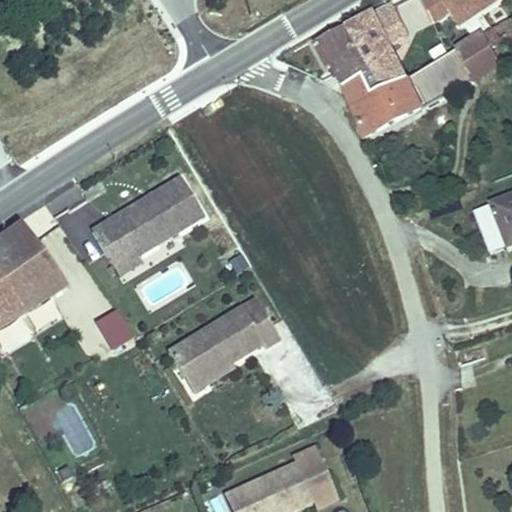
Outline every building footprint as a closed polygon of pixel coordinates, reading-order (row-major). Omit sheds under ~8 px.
[(480,16),(469,0),(426,0),(421,4),(431,26),(448,15),(458,30),(480,16)] [(499,0),(469,0),(480,16),(501,2),(499,0)] [(390,11),(347,33),(359,58),(370,80),(360,84),(370,98),(403,79),(386,48),(404,40),(390,11)] [(511,32),(505,22),(497,26),(507,42),(511,38),(511,32)] [(497,26),(403,79),(370,98),(360,84),(340,95),(338,96),(340,100),(366,145),(499,67),(490,51),(507,42),(497,26)] [(440,30),(430,36),(437,48),(447,43),(440,30)] [(347,33),(318,47),(325,73),(331,70),(359,58),(347,33)] [(325,73),(318,47),(310,51),(321,74),(325,73)] [(359,58),(331,70),(335,82),(340,95),(360,84),(370,80),(359,58)] [(135,251),(203,211),(181,174),(92,227),(110,257),(131,245),(135,251)] [(489,260),(511,249),(511,203),(472,220),(489,260)] [(24,224),(0,241),(0,277),(24,310),(66,281),(24,224)] [(139,258),(135,251),(131,245),(110,257),(118,271),(139,258)] [(0,277),(0,326),(20,312),(24,310),(0,277)] [(74,332),(92,321),(112,352),(134,338),(100,286),(60,311),(74,332)] [(259,304),(254,296),(240,304),(246,313),(259,304)] [(264,345),(278,336),(259,304),(246,313),(240,304),(167,348),(181,373),(195,365),(202,375),(229,359),(261,340),(264,345)] [(202,375),(195,365),(181,373),(191,389),(232,364),(229,359),(202,375)] [(293,511),(315,502),(308,489),(329,480),(315,448),(294,458),(297,465),(226,497),(233,511),(293,511)] [(338,499),(329,480),(308,489),(315,502),(317,508),(338,499)]
